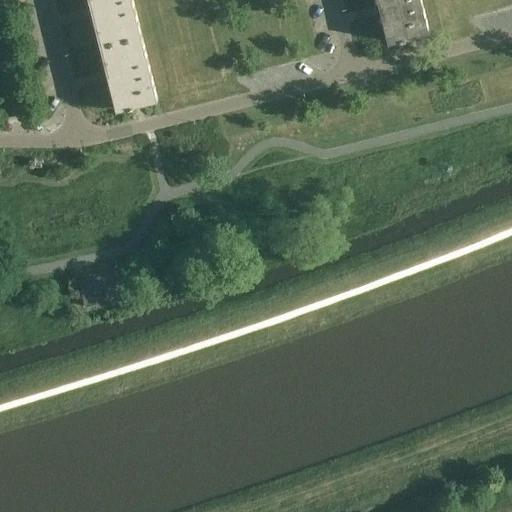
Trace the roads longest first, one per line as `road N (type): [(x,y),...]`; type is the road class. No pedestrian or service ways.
road 1 (residential): [(354,78),(79,138)]
road 2 (residential): [(511,36),(354,78)]
road 3 (residential): [(45,0),(79,138)]
